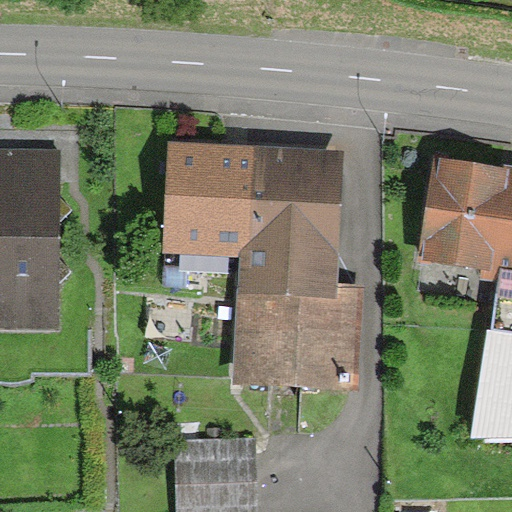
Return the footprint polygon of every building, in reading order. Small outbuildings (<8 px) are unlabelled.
[(0,329),(55,329),(54,146),(0,146),(0,329)] [(239,285),(332,289),(337,158),(172,152),(168,252),(240,254),(239,285)] [(511,168),(431,159),(418,276),(511,286),(511,168)] [(353,385),(356,289),(332,289),(239,285),(236,381),(353,385)] [(511,331),(480,327),(464,438),(511,444),(511,331)] [(249,511),(250,437),(174,437),(173,511),(249,511)]
